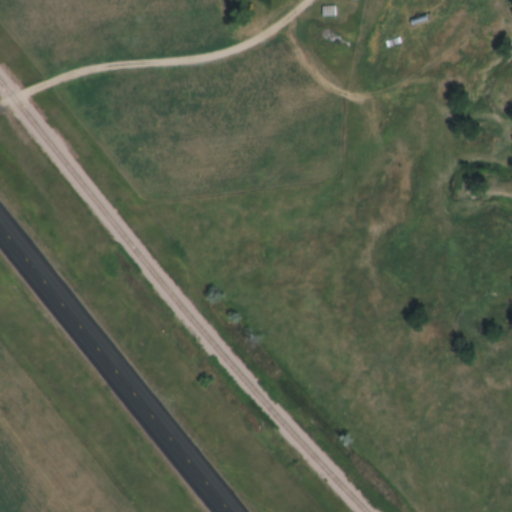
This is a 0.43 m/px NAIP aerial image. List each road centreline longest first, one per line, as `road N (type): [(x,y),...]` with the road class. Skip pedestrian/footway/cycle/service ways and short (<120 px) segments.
road 1 (primary): [(235,511),(0,226)]
road 2 (residential): [(0,106),(93,67),(238,41),(292,0)]
